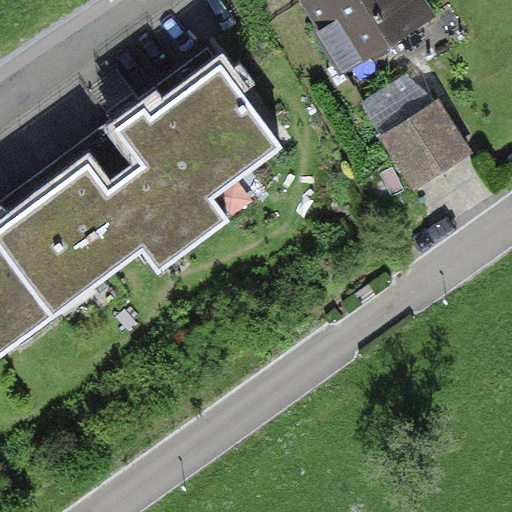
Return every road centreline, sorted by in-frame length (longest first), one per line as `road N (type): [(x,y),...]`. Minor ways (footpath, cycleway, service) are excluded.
road 1 (residential): [(108,511),(511,220)]
road 2 (residential): [(0,97),(137,0)]
